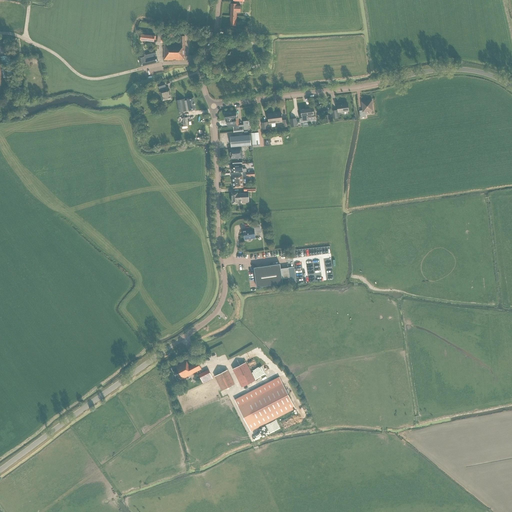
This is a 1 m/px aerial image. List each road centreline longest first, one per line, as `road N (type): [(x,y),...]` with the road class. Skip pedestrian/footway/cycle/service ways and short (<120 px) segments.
road 1 (tertiary): [(0,470),(216,313),(225,285),(213,105)]
road 2 (tertiary): [(213,105),(425,72),(463,70),(511,86)]
road 3 (unclassified): [(200,63),(88,79),(24,38)]
